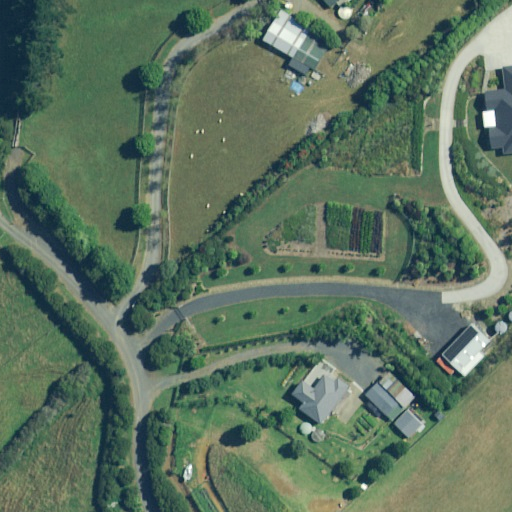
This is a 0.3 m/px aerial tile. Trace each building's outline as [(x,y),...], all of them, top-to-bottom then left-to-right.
[(350,0),(323,0),(330,8),(337,3),(341,8),(350,0)] [(290,65),(306,76),(310,70),(314,72),(322,59),(331,44),(281,13),(264,40),(294,59),(290,65)] [(357,58),(345,51),(336,65),(348,72),(357,58)] [(491,342),(473,325),(444,355),(462,373),(491,342)] [(336,384),(326,377),(316,390),(305,381),(294,396),(305,404),(301,410),(322,425),(349,388),(339,380),(336,384)] [(400,405),(378,384),(367,396),(388,417),(400,405)] [(417,398),(408,388),(398,398),(407,407),(417,398)] [(424,424),(409,410),(396,425),(411,439),(424,424)] [(326,434),(315,430),(311,440),(322,444),(326,434)]
